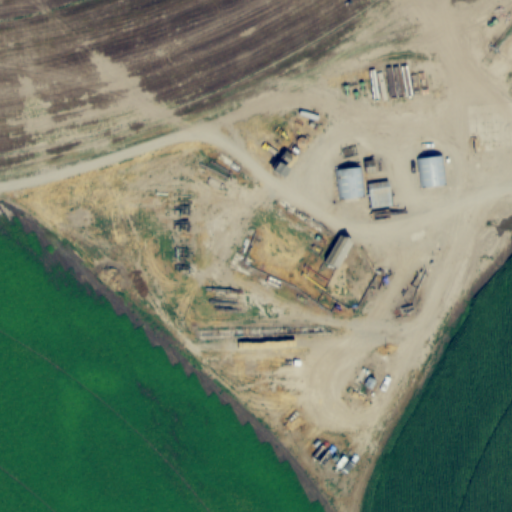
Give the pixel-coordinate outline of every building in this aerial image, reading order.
[(419,188),(445,184),(441,156),(415,160),(419,188)] [(363,197),(360,167),(334,170),(337,199),(363,197)] [(392,205),(388,181),(367,184),(371,208),(392,205)] [(353,240),(340,233),(323,262),(336,269),(353,240)] [(402,314),(415,311),(413,304),(400,307),(402,314)]
